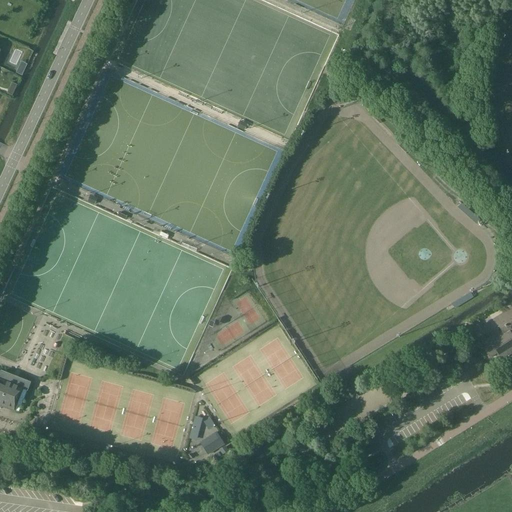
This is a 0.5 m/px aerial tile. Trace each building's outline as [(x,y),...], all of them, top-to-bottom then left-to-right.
[(18,68),(15,73),(21,76),(24,70),(18,68)] [(9,88),(6,94),(12,96),(15,91),(9,88)] [(411,147),(423,158),(428,152),(416,141),(411,147)] [(511,308),(493,320),(498,328),(499,327),(501,331),(481,344),(490,358),(497,354),(501,361),(511,353),(511,308)] [(0,379),(0,404),(11,409),(15,410),(17,404),(14,403),(18,393),(21,394),(23,389),(20,387),(0,379)] [(189,438),(196,440),(202,418),(195,416),(189,438)] [(208,430),(215,426),(210,418),(204,422),(208,430)] [(200,442),(208,455),(225,444),(216,431),(200,442)] [(225,445),(219,449),(223,454),(229,451),(225,445)]
